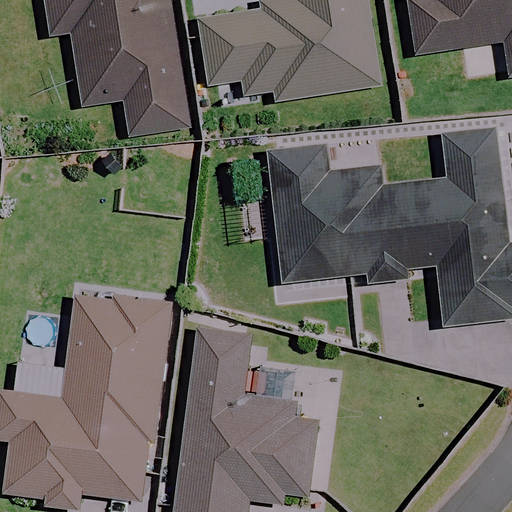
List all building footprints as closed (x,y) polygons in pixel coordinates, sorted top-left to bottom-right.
[(196,132),(177,0),(51,0),(58,39),(79,36),(89,108),(130,102),(135,140),(196,132)] [(248,107),(247,100),(279,96),(281,108),(385,96),(373,0),(296,0),(298,6),(206,16),(217,110),(248,107)] [(511,0),(416,0),(424,56),(509,44),(511,65),(511,0)] [(289,285),(368,278),(369,289),(418,285),(417,274),(444,272),(448,328),(511,322),(511,223),(505,134),(448,139),(452,179),(390,184),(389,171),(337,175),(335,150),(278,155),(289,285)] [(17,442),(8,494),(47,501),(45,508),(68,511),(76,511),(79,496),(145,507),(177,311),(85,295),(67,402),(9,393),(1,440),(17,442)] [(258,339),(206,332),(181,511),(253,511),(255,500),(311,508),(323,424),(297,420),(298,406),(250,399),(258,339)]
